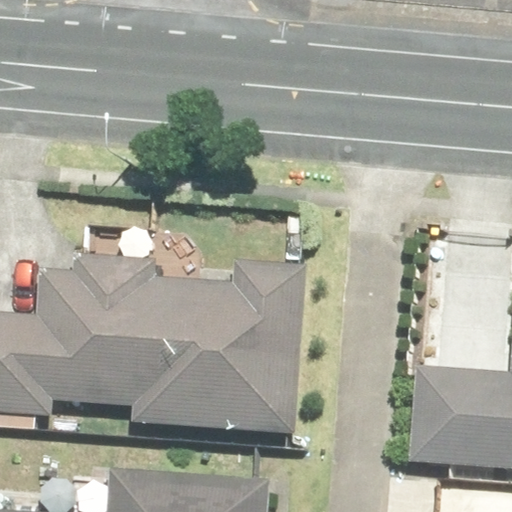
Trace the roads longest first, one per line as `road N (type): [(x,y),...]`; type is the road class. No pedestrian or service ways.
road 1 (tertiary): [(180,77),(511,106)]
road 2 (tertiary): [(0,62),(180,77)]
